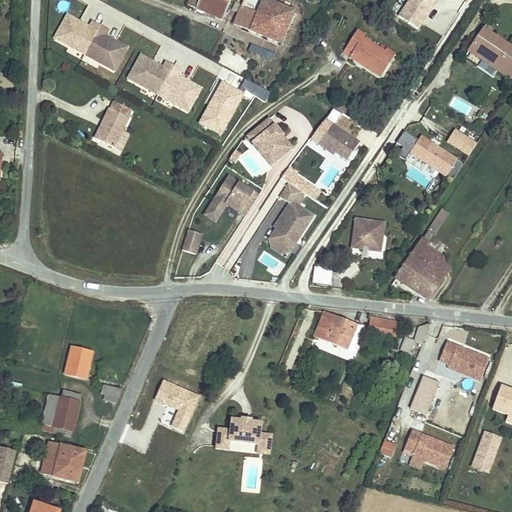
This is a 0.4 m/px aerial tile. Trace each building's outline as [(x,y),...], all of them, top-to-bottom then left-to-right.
[(200,0),(196,13),(223,23),(231,0),(200,0)] [(264,0),(242,0),(233,25),(280,43),(293,11),(264,0)] [(410,0),(399,17),(417,30),(427,16),(424,14),(433,0),(410,0)] [(427,16),(437,0),(433,0),(424,14),(427,16)] [(91,24),(68,12),(54,37),(85,55),(102,24),(94,19),(91,24)] [(111,29),(102,24),(85,55),(116,71),(130,46),(108,34),(111,29)] [(511,49),(482,30),(468,51),(510,79),(511,76),(511,49)] [(342,54),(379,80),(395,58),(387,52),(385,56),(363,41),(366,37),(358,32),(342,54)] [(267,61),(270,53),(251,46),(248,54),(267,61)] [(164,65),(142,52),(128,77),(159,95),(177,64),(167,59),(164,65)] [(67,73),(69,66),(62,63),(59,71),(67,73)] [(185,69),(177,64),(159,95),(190,113),(204,87),(182,74),(185,69)] [(117,137),(124,123),(123,123),(127,115),(110,107),(106,114),(105,114),(99,126),(101,128),(99,133),(96,131),(90,143),(110,153),(117,137)] [(296,147),(271,116),(247,134),(272,165),(296,147)] [(362,140),(334,121),(318,144),(334,156),(337,152),(348,159),(362,140)] [(478,141),(456,128),(448,141),(469,155),(478,141)] [(421,139),(406,130),(398,142),(404,146),(399,154),(406,159),(411,152),(447,176),(459,157),(424,135),(421,139)] [(116,156),(123,140),(117,137),(110,153),(116,156)] [(427,189),(436,174),(411,159),(402,173),(427,189)] [(261,193),(229,173),(203,214),(216,222),(228,203),(247,215),(261,193)] [(308,194),(289,182),(281,196),(290,202),(274,225),(277,227),(269,238),(271,249),(280,255),(292,253),(317,215),(301,204),(308,194)] [(433,237),(448,212),(443,209),(427,233),(433,237)] [(388,219),(356,216),(351,248),(383,252),(388,219)] [(204,233),(188,229),(182,250),(198,254),(204,233)] [(427,233),(417,249),(423,252),(433,237),(427,233)] [(449,270),(423,252),(417,249),(397,280),(428,301),(449,270)] [(331,286),(333,272),(314,269),(312,282),(331,286)] [(315,337),(343,349),(342,352),(353,356),(364,326),(350,324),(324,314),(315,337)] [(369,318),(367,328),(396,334),(397,324),(369,318)] [(288,379),(308,340),(312,342),(315,337),(311,335),(315,324),(304,320),(299,329),(298,328),(276,373),(288,379)] [(439,337),(441,329),(432,326),(429,334),(439,337)] [(414,339),(421,344),(428,334),(421,329),(414,339)] [(406,338),(401,351),(411,355),(416,342),(406,338)] [(488,363),(470,356),(469,357),(466,356),(467,355),(446,345),(438,363),(448,368),(446,371),(479,384),(488,363)] [(70,347),(64,373),(84,378),(90,352),(70,347)] [(409,408),(427,415),(440,381),(422,374),(409,408)] [(102,386),(100,393),(106,395),(119,398),(121,391),(102,386)] [(47,395),(38,429),(68,437),(78,396),(60,391),(58,398),(47,395)] [(511,395),(499,391),(490,413),(506,419),(511,421),(511,395)] [(117,404),(119,398),(106,395),(104,400),(117,404)] [(263,441),(265,429),(266,420),(256,418),(246,417),(236,416),(235,427),(223,425),(222,425),(220,446),(233,447),(234,438),(263,441)] [(275,451),(277,431),(265,429),(263,441),(262,450),(275,451)] [(484,429),(470,467),(489,473),(503,436),(484,429)] [(451,451),(433,444),(433,445),(430,444),(430,442),(409,433),(402,451),(411,455),(410,458),(442,472),(451,451)] [(384,439),(379,452),(392,456),(396,443),(384,439)] [(20,452),(28,454),(31,444),(23,441),(20,452)] [(79,483),(86,458),(73,455),(74,449),(52,443),(44,473),(79,483)] [(0,482),(7,485),(14,450),(0,446),(0,482)] [(86,458),(87,453),(74,449),(73,455),(86,458)] [(20,452),(15,471),(25,473),(27,467),(25,466),(28,454),(20,452)] [(129,493),(127,502),(142,507),(140,511),(151,511),(154,503),(156,504),(157,501),(129,493)]
